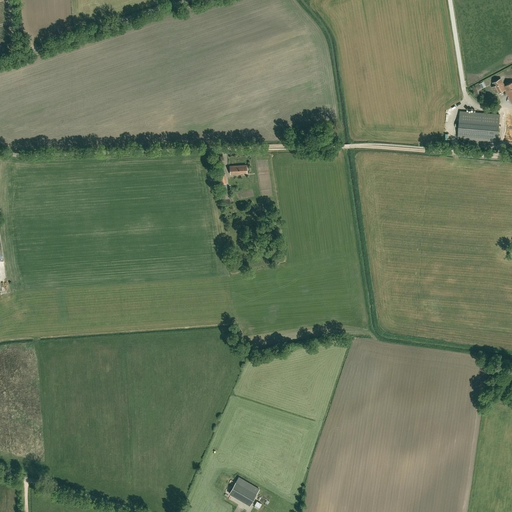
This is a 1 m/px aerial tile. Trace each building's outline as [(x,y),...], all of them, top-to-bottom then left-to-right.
[(508,88),(506,85),(504,86),(500,78),(493,82),(494,85),(492,86),(495,92),(497,91),(498,93),(505,89),(508,88)] [(498,141),(499,127),(500,114),(460,111),(459,124),(458,138),(498,141)] [(230,174),(247,173),(246,164),(230,166),(230,174)] [(259,489),(238,477),(229,493),(250,505),(259,489)] [(283,499),(282,502),(285,504),(284,507),(289,509),(291,502),(283,499)] [(288,511),(270,503),(265,511),(288,511)]
